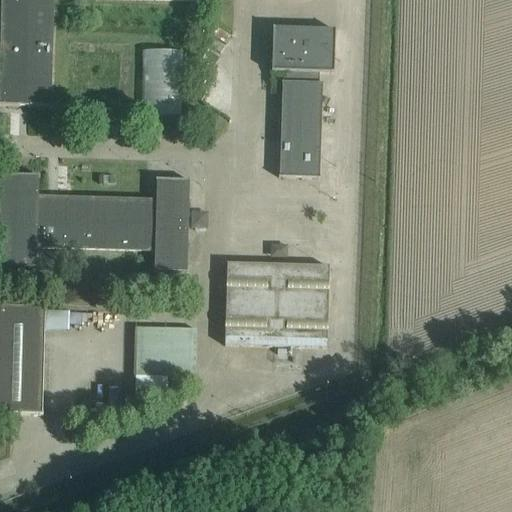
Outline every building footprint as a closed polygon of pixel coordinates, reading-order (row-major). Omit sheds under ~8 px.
[(0,0),(0,106),(49,109),(52,0),(62,0),(205,4),(204,0),(0,0)] [(333,73),(335,31),(273,29),(271,71),(286,72),(286,82),(283,82),(280,177),(318,179),(321,83),(318,83),(318,73),(333,73)] [(181,117),(182,53),(142,52),(141,116),(181,117)] [(225,137),(229,115),(205,110),(201,132),(225,137)] [(0,177),(0,268),(35,270),(36,249),(154,253),(153,274),(186,275),(189,183),(156,182),(156,203),(37,199),(37,179),(0,177)] [(326,350),(329,268),(227,265),(224,347),(326,350)] [(0,415),(41,417),(44,312),(0,310),(0,415)] [(198,332),(135,330),(134,377),(196,379),(198,332)]
